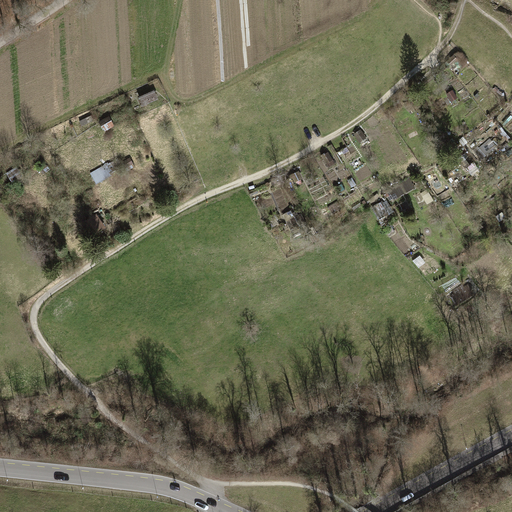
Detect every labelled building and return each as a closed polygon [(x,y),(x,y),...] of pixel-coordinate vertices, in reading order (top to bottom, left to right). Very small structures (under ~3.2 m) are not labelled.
[(455,51),(444,62),(455,73),(466,62),(455,51)] [(451,90),(445,94),(449,102),(456,98),(451,90)] [(152,91),(135,98),(139,107),(156,101),(152,91)] [(107,116),(96,121),(101,132),(112,127),(107,116)] [(128,158),(120,162),(125,171),(133,167),(128,158)] [(103,164),(87,173),(94,184),(109,175),(108,173),(120,167),(116,159),(104,165),(103,164)] [(395,189),(401,197),(417,187),(412,179),(395,189)] [(94,214),(77,225),(86,239),(103,229),(94,214)] [(460,304),(476,293),(469,282),(452,293),(460,304)]
